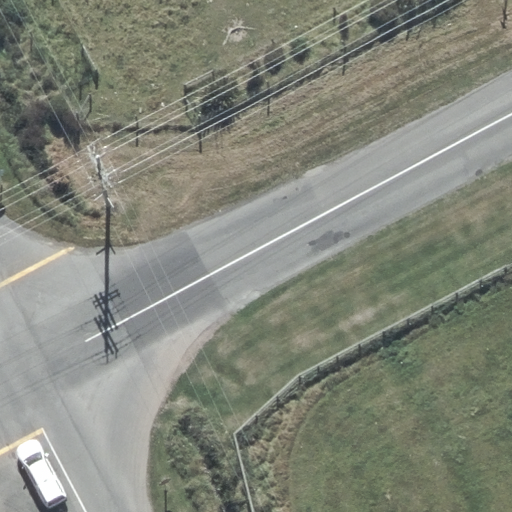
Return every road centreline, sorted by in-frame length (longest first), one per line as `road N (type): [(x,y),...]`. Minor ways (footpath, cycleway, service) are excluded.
road 1 (unclassified): [(12,379),(511,117)]
road 2 (unclassified): [(12,379),(84,511)]
